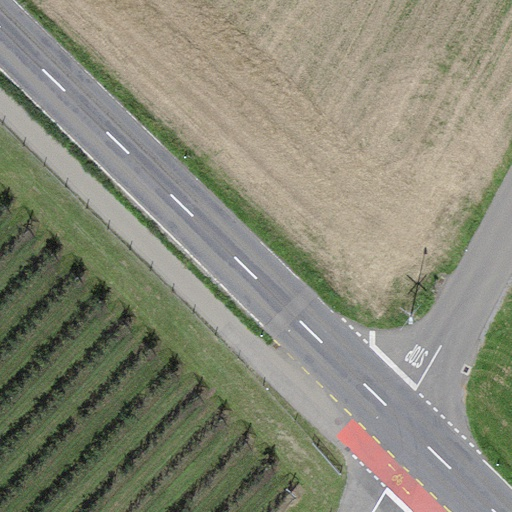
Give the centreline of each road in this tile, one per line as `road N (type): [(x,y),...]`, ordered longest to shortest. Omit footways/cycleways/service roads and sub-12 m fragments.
road 1 (tertiary): [(408,429),(0,24)]
road 2 (unclassified): [(511,216),(417,390),(408,429)]
